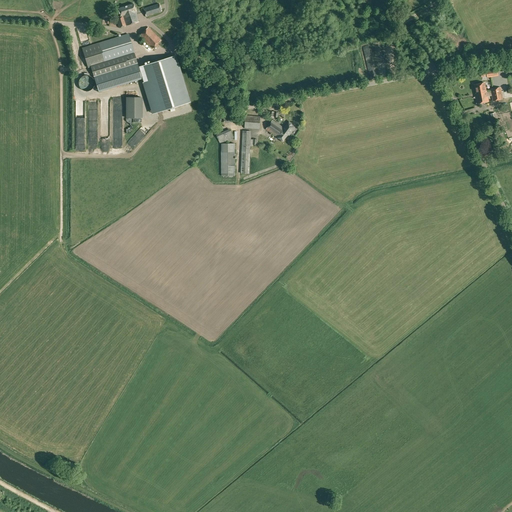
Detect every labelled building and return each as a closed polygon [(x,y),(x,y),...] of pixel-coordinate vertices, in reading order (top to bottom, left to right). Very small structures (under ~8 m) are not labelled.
[(119,28),(139,22),(135,11),(136,11),(136,10),(135,8),(133,3),(117,9),(120,16),(116,18),(119,28)] [(146,16),(161,11),(159,4),(143,8),(146,16)] [(152,49),(161,40),(148,27),(139,36),(152,49)] [(138,67),(134,53),(128,34),(82,48),(88,68),(90,67),(94,76),(98,92),(141,79),(151,113),(189,101),(175,56),(138,67)] [(487,78),(498,76),(497,69),(482,71),(483,77),(487,76),(487,78)] [(94,86),(94,85),(94,83),(93,82),(93,80),(92,79),(91,78),(89,77),(88,77),(87,76),(85,77),(84,77),(82,77),(81,78),(80,79),(79,81),(78,82),(78,83),(78,85),(78,86),(79,88),(80,89),(81,90),(82,91),(83,92),(85,92),(86,92),(88,92),(89,92),(90,91),(91,90),(92,89),(93,87),(94,86)] [(486,92),(484,83),(475,85),(476,93),(475,94),(477,104),(489,102),(488,96),(492,95),(493,101),(503,99),(500,87),(491,89),(491,90),(487,91),(486,92)] [(126,114),(142,114),(142,94),(125,94),(126,114)] [(225,116),(223,116),(224,123),(240,121),(239,113),(232,114),(232,111),(225,112),(225,116)] [(493,121),(498,120),(495,112),(491,114),(492,119),(489,121),(490,124),(494,123),(493,121)] [(259,129),(260,117),(246,116),(245,128),(259,129)] [(285,129),(272,120),(266,129),(283,142),(288,134),(289,135),(296,126),(289,121),(286,125),(287,126),(285,129)] [(114,125),(114,145),(122,145),(122,125),(114,125)] [(253,140),(251,139),(251,131),(242,131),(240,174),(249,174),(250,154),(250,146),(253,146),(253,145),(256,145),(257,139),(253,139),(253,140)] [(271,151),(276,145),(272,141),(266,147),(271,151)] [(222,176),(235,176),(234,143),(221,144),(222,176)]
